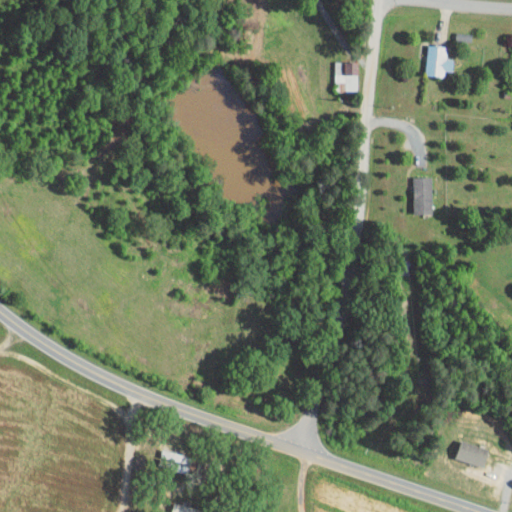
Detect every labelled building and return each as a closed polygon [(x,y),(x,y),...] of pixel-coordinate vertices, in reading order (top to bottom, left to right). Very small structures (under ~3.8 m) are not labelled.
[(434,64),(442,65),(443,52),(436,52),(436,40),(417,39),(415,69),(433,70),(434,64)] [(346,68),(330,67),(331,57),(326,57),(325,85),(346,85),(346,68)] [(403,207),(422,207),(421,170),(402,170),(403,207)] [(446,453),(474,461),(479,441),(450,434),(446,453)] [(147,458),(172,466),(177,451),(152,442),(147,458)]
